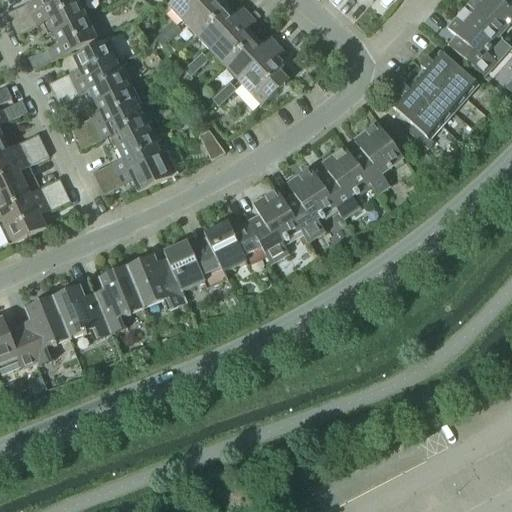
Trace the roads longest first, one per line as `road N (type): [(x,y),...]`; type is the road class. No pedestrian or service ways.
road 1 (tertiary): [(0,454),(313,317),(461,210),(511,158)]
road 2 (residential): [(361,66),(350,94),(252,164),(102,234)]
road 3 (residential): [(102,234),(33,89),(16,78),(0,41)]
